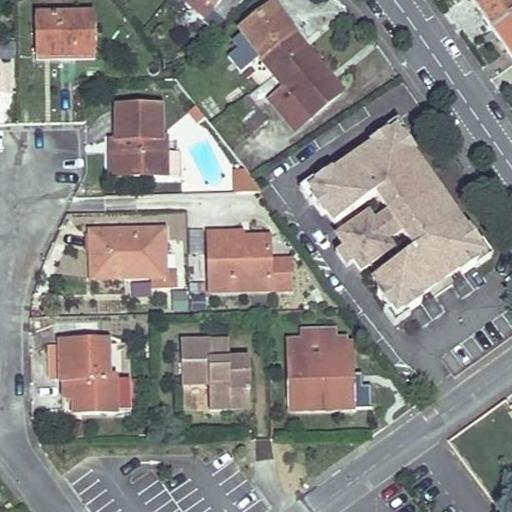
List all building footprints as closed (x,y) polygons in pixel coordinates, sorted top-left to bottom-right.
[(209,0),(217,7),(214,10),(225,21),(243,0),(209,0)] [(511,0),(471,0),(493,31),(511,16),(511,0)] [(259,58),(273,75),(306,49),(271,7),(233,43),(237,48),(227,56),(241,73),(259,58)] [(232,41),(233,43),(271,7),(239,32),(240,34),(232,41)] [(94,56),(94,16),(35,17),(36,57),(94,56)] [(511,16),(493,31),(511,58),(511,16)] [(323,70),(306,49),(273,75),(310,120),(339,95),(320,72),(323,70)] [(266,123),(246,97),(232,109),(253,134),(266,123)] [(117,108),(117,142),(118,142),(118,152),(113,152),(114,178),(157,177),(157,158),(166,159),(165,152),(166,140),(161,140),(160,108),(117,108)] [(326,213),(334,225),(338,222),(378,195),(383,192),(413,237),(442,217),(409,172),(418,166),(409,154),(413,151),(403,136),(399,139),(387,137),(384,133),(370,143),(373,148),(332,176),(329,172),(314,183),(317,187),(315,198),(311,201),(321,216),(326,213)] [(165,178),(166,159),(157,158),(157,177),(165,178)] [(418,166),(409,172),(442,217),(450,211),(418,166)] [(383,192),(378,195),(391,215),(402,230),(408,241),(413,237),(383,192)] [(442,217),(448,226),(456,220),(450,211),(442,217)] [(391,215),(373,227),(385,243),(402,230),(391,215)] [(421,302),(418,298),(459,271),(462,274),(477,264),(474,260),(475,247),(479,245),(469,230),(465,233),(456,220),(448,226),(442,217),(413,237),(420,247),(415,251),(376,277),(373,279),(381,292),(377,294),(387,309),(392,306),(404,309),(406,313),(421,302)] [(338,239),(361,271),(368,266),(391,251),(385,243),(373,227),(367,218),(346,233),(338,239)] [(129,274),(129,279),(163,279),(162,232),(89,234),(90,275),(129,274)] [(206,236),(207,294),(270,292),(291,292),(290,268),(286,263),(270,263),(269,246),(249,246),(249,251),(242,251),(242,246),(242,240),(242,235),(206,236)] [(408,241),(415,251),(420,247),(413,237),(408,241)] [(269,246),(269,239),(242,240),(242,246),(242,251),(249,251),(249,246),(269,246)] [(288,360),(290,408),(348,407),(348,410),(370,410),(369,388),(361,387),(360,375),(349,376),(348,344),(344,344),(344,340),(334,340),(334,331),(299,332),(300,341),(286,342),(287,360),(288,360)] [(227,363),(208,363),(208,343),(180,344),(180,386),(208,385),(208,412),(249,411),(248,361),(227,363)] [(227,363),(227,343),(208,343),(208,363),(227,363)] [(73,415),(122,415),(122,378),(106,379),(106,344),(59,346),(60,379),(60,383),(61,382),(72,383),(73,399),(73,415)] [(59,346),(49,345),(50,379),(60,379),(59,346)] [(73,399),(72,383),(61,382),(62,400),(73,399)]
